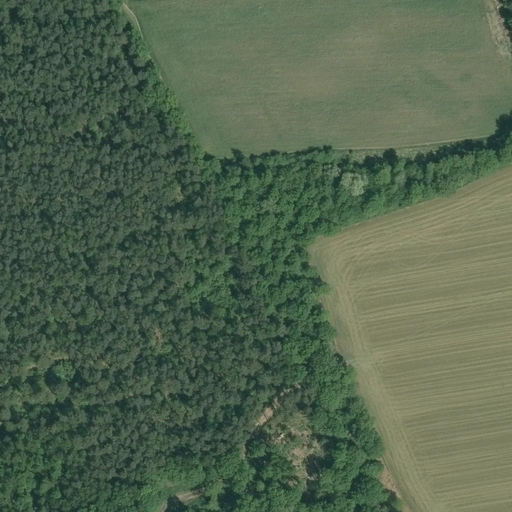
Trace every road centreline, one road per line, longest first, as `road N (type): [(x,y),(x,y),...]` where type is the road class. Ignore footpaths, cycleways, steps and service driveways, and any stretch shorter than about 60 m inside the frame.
road 1 (track): [(113,0),(382,511)]
road 2 (track): [(194,511),(287,393),(347,362)]
